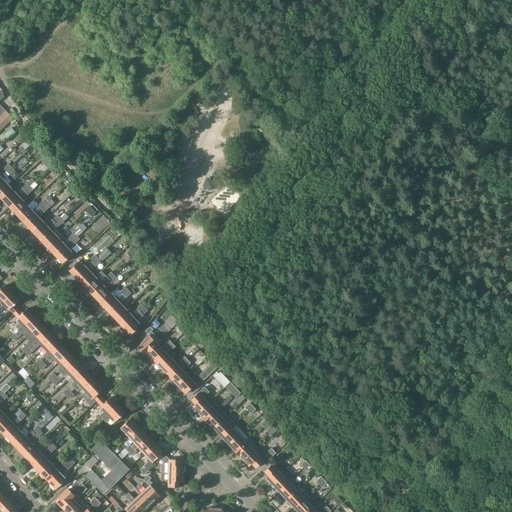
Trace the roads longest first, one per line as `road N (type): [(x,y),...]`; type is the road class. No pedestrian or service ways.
road 1 (residential): [(223,473),(0,238)]
road 2 (track): [(0,76),(111,187),(183,206)]
